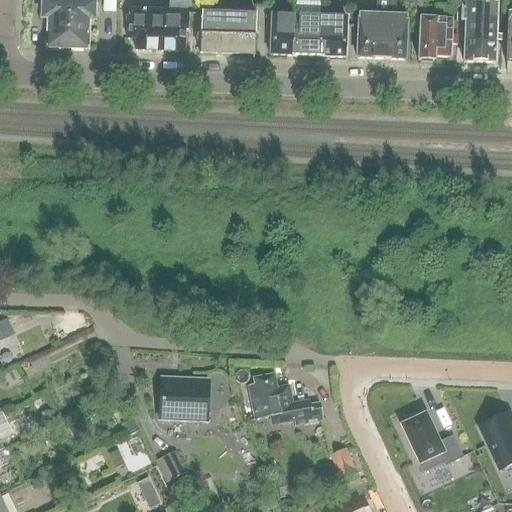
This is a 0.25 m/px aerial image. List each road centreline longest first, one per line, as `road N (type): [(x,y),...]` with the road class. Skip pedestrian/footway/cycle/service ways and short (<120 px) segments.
road 1 (unclassified): [(511,95),(0,70)]
road 2 (unclassified): [(0,301),(73,303),(138,348),(296,360)]
road 3 (residential): [(511,377),(369,372),(355,383),(349,413),(397,511)]
